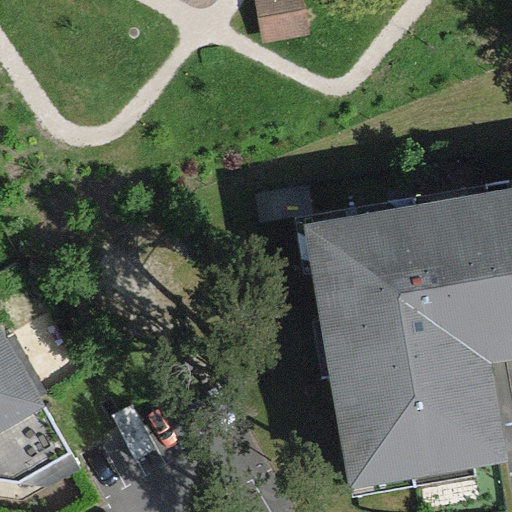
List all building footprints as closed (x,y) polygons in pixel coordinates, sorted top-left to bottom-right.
[(313,0),(267,0),(275,36),(319,26),(313,0)] [(511,172),(424,188),(427,208),(511,192),(511,172)] [(290,210),(293,230),(313,227),(427,208),(424,188),(290,210)] [(353,468),(490,445),(473,347),(471,331),(511,323),(511,192),(427,208),(313,227),(336,366),(324,368),(328,391),(340,389),(353,468)] [(511,323),(471,331),(473,347),(511,340),(511,323)] [(0,472),(13,474),(66,445),(33,387),(23,392),(5,360),(13,355),(0,331),(0,472)]
